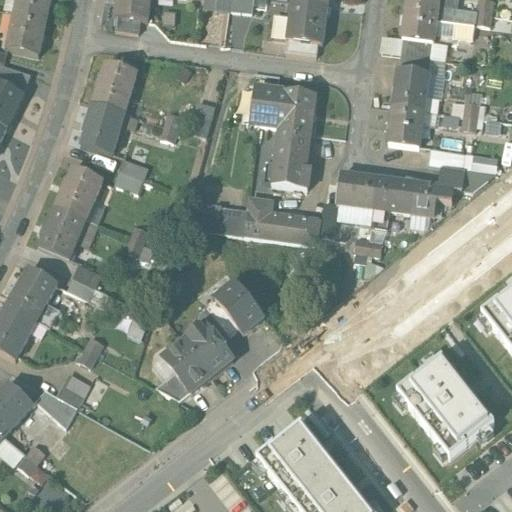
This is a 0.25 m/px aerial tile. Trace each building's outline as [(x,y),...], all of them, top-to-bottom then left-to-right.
[(50,0),(18,0),(15,18),(45,24),(50,0)] [(150,0),(116,0),(116,9),(117,9),(116,23),(140,26),(147,26),(150,0)] [(217,0),(216,15),(229,16),(231,0),(217,0)] [(253,0),(231,0),(229,16),(252,18),(253,0)] [(327,0),(292,0),(291,6),(326,10),(327,0)] [(438,0),(407,0),(407,8),(437,12),(438,0)] [(493,5),(479,3),(477,17),(492,19),(493,5)] [(326,10),(291,6),(287,44),(317,48),(321,49),(326,10)] [(437,12),(407,8),(402,43),(404,44),(432,48),(433,48),(435,27),(437,12)] [(477,17),(437,12),(435,27),(475,32),(475,30),(490,32),(492,19),(477,17)] [(45,24),(15,18),(7,54),(37,60),(45,24)] [(140,26),(116,23),(115,35),(138,38),(140,26)] [(317,48),(287,44),(285,58),(315,62),(317,48)] [(432,48),(404,44),(402,60),(430,63),(432,48)] [(430,63),(402,60),(400,75),(428,79),(430,63)] [(2,71),(0,70),(0,89),(20,99),(27,80),(2,71)] [(136,79),(107,70),(103,83),(100,83),(92,109),(124,119),(136,79)] [(400,75),(397,75),(392,112),(423,116),(428,79),(400,75)] [(0,89),(0,130),(6,133),(22,101),(20,99),(0,89)] [(314,100),(259,93),(255,130),(278,133),(309,137),(314,100)] [(479,109),(465,107),(463,121),(478,123),(479,109)] [(124,119),(92,109),(84,137),(86,137),(82,151),(111,160),(124,119)] [(196,109),(191,126),(168,119),(165,131),(177,135),(205,143),(213,114),(196,109)] [(423,116),(392,112),(387,149),(418,153),(423,116)] [(478,123),(463,121),(461,135),(476,137),(478,123)] [(177,135),(165,131),(161,145),(173,148),(177,135)] [(309,137),(278,133),(271,191),(306,195),(309,174),(305,173),(309,137)] [(113,188),(137,195),(144,170),(120,163),(113,188)] [(438,192),(414,189),(410,219),(435,222),(436,208),(452,210),(454,196),(463,197),(466,175),(441,171),(438,192)] [(74,175),(68,188),(66,187),(55,213),(86,226),(103,188),(74,175)] [(377,184),(340,179),(337,209),(373,214),(377,184)] [(414,189),(377,184),(373,214),(371,233),(387,235),(389,216),(410,219),(414,189)] [(319,227),(270,220),(272,210),(249,207),(248,217),(245,242),(314,252),(319,227)] [(220,222),(211,220),(213,212),(199,210),(191,235),(245,242),(248,217),(221,213),(220,222)] [(86,226),(55,213),(43,240),(45,241),(40,253),(69,266),(86,226)] [(147,238),(135,233),(130,244),(143,249),(147,238)] [(143,249),(130,244),(124,258),(137,263),(143,249)] [(369,246),(355,244),(353,258),(367,260),(369,246)] [(382,248),(369,246),(367,260),(380,262),(382,248)] [(30,276),(23,287),(21,286),(7,312),(36,328),(56,290),(30,276)] [(214,305),(216,306),(238,334),(243,340),(264,324),(236,288),(214,305)] [(511,298),(482,321),(511,359),(511,298)] [(207,314),(228,342),(229,342),(238,334),(216,306),(207,314)] [(36,328),(7,312),(0,324),(0,356),(15,365),(36,328)] [(228,342),(207,314),(198,322),(204,330),(219,349),(228,342)] [(204,330),(184,347),(212,384),(233,367),(219,349),(204,330)] [(103,349),(91,343),(84,355),(97,361),(103,349)] [(184,347),(163,364),(175,379),(191,400),(212,384),(184,347)] [(97,361),(84,355),(78,366),(90,373),(97,361)] [(495,430),(443,365),(398,400),(451,466),(495,430)] [(175,379),(156,394),(181,408),(191,400),(175,379)] [(69,380),(57,402),(77,413),(78,414),(90,391),(69,380)] [(10,389),(0,400),(0,399),(0,437),(4,442),(33,410),(10,389)] [(57,402),(46,396),(37,407),(66,433),(77,413),(57,402)] [(365,511),(301,431),(257,466),(293,511),(365,511)] [(46,459),(35,450),(26,461),(38,470),(46,459)] [(38,470),(26,461),(18,472),(30,481),(38,470)]
